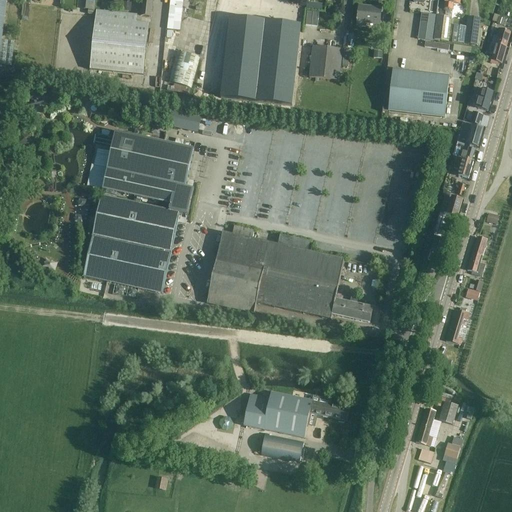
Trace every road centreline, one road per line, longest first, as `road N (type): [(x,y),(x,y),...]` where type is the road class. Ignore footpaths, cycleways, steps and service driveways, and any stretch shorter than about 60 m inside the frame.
road 1 (track): [(402,358),(0,307)]
road 2 (residential): [(370,511),(370,463),(407,340),(427,300),(448,286)]
road 3 (secondary): [(382,511),(448,286)]
road 4 (secondary): [(470,218),(509,85)]
